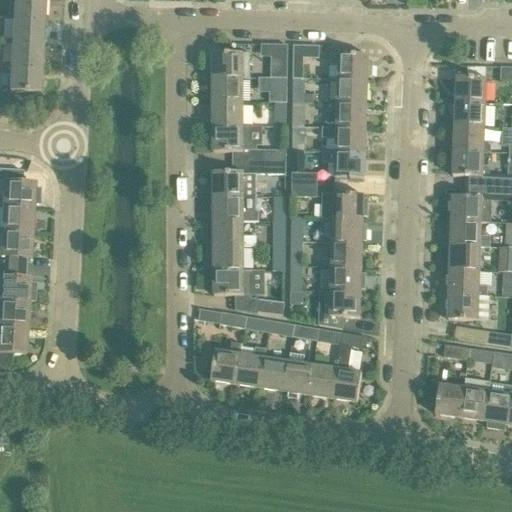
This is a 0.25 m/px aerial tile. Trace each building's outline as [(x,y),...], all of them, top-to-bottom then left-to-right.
[(15,0),(14,17),(44,19),(45,0),(15,0)] [(14,17),(13,42),(43,43),(44,19),(14,17)] [(13,42),(12,66),(41,67),(43,43),(13,42)] [(271,58),(271,78),(287,78),(287,47),(261,46),(261,58),(271,58)] [(319,60),(320,47),(293,47),(293,59),(293,80),(304,80),(304,59),(319,60)] [(213,54),(213,79),(242,78),(250,78),(250,53),(213,54)] [(371,67),(367,67),(368,57),(331,56),(330,80),(337,81),(367,81),(367,78),(371,78),(371,67)] [(41,67),(12,66),(10,91),(40,92),(41,67)] [(511,81),(511,68),(501,68),(500,81),(511,81)] [(242,103),(242,78),(213,79),(213,104),(242,103)] [(275,79),(275,104),(287,104),(287,79),(287,78),(271,78),(270,79),(275,79)] [(457,104),(486,105),(487,80),(457,79),(457,104)] [(293,80),(292,104),(305,104),(316,104),(316,96),(305,96),(305,80),(304,80),(293,80)] [(337,81),(336,105),(366,106),(367,81),(337,81)] [(243,128),(242,103),(213,104),(213,129),(243,128)] [(275,104),(274,127),(274,129),(286,129),(287,104),(275,104)] [(292,104),(292,129),(304,129),(305,104),(292,104)] [(486,105),(457,104),(456,129),(485,130),(486,105)] [(336,105),(336,130),(366,131),(366,106),(336,105)] [(213,154),(243,153),(257,153),(257,146),(251,142),(250,128),(243,128),(213,129),(213,133),(209,133),(209,143),(213,143),(213,154)] [(304,129),(292,129),(292,154),(304,153),(304,129)] [(456,129),(455,154),(484,154),(485,130),(456,129)] [(365,155),(366,131),(336,130),(323,130),(322,139),(335,139),(335,155),(365,155)] [(286,152),(274,152),(260,151),(260,162),(286,162),(286,152)] [(484,179),(484,154),(455,154),(454,178),(484,179)] [(365,155),(335,155),(323,155),(323,163),(335,164),(335,180),(365,180),(365,155)] [(286,176),(286,162),(260,162),(260,176),(286,176)] [(36,183),(24,182),(25,170),(0,168),(0,191),(5,192),(4,207),(34,209),(35,203),(41,204),(41,193),(35,193),(36,183)] [(243,197),(255,197),(256,172),(213,172),(214,197),(243,197)] [(291,174),(291,186),(317,187),(317,175),(291,174)] [(511,178),(495,177),(495,190),(511,190),(511,178)] [(291,186),(291,198),(295,199),(309,199),(317,199),(317,187),(291,186)] [(511,202),(511,190),(495,190),(494,202),(511,202)] [(321,197),(321,220),(334,220),(363,221),(363,217),(367,217),(368,206),(364,206),(364,196),(335,195),(321,197)] [(258,213),(255,213),(255,197),(243,197),(214,197),(214,222),(244,222),(258,222),(258,213)] [(273,198),(273,223),(286,223),(286,198),(273,198)] [(454,198),(453,222),(482,223),(490,224),(491,200),(483,199),(454,198)] [(33,234),(34,209),(4,207),(2,232),(33,234)] [(291,218),(291,244),(303,244),(303,219),(291,218)] [(367,231),(363,231),(363,221),(334,220),(333,245),(363,245),(363,241),(367,241),(367,231)] [(244,222),(214,222),(214,227),(209,227),(209,238),(214,238),(214,247),(244,246),(244,222)] [(453,222),(452,247),(481,248),(490,248),(490,238),(481,237),(482,223),(453,222)] [(273,223),(273,248),(285,248),(286,223),(273,223)] [(31,259),(33,234),(2,232),(1,257),(26,258),(31,259)] [(291,244),(291,269),(303,269),(303,244),(291,244)] [(333,245),(333,270),(362,270),(363,245),(333,245)] [(214,247),(214,251),(208,251),(208,262),(214,262),(214,271),(244,271),(244,246),(214,247)] [(452,247),(451,271),(480,272),(481,248),(452,247)] [(285,273),(285,248),(273,248),(273,273),(285,273)] [(26,269),(26,258),(1,257),(0,268),(26,269)] [(0,276),(25,278),(26,269),(0,268),(0,270),(0,276)] [(36,300),(36,288),(30,288),(31,278),(25,278),(0,276),(0,270),(0,268),(0,302),(29,304),(30,300),(36,300)] [(303,269),(291,269),(290,293),(302,293),(303,269)] [(333,270),(332,294),(361,295),(362,270),(333,270)] [(244,296),(244,295),(252,295),(252,272),(244,272),(244,271),(214,271),(214,274),(209,274),(209,286),(214,286),(215,296),(244,296)] [(451,271),(450,296),(479,297),(487,297),(487,288),(480,287),(480,272),(451,271)] [(511,274),(504,274),(502,299),(511,299),(511,274)] [(318,328),(343,332),(344,320),(360,320),(361,295),(332,294),(320,294),(318,328)] [(478,321),(479,297),(450,296),(449,320),(478,321)] [(0,326),(28,329),(29,304),(0,302),(0,326)] [(283,317),(284,305),(259,302),(257,314),(283,317)] [(245,331),(245,330),(247,319),(222,314),(220,326),(245,331)] [(269,334),(271,323),(247,319),(245,330),(269,334)] [(295,327),(271,323),(269,334),(293,339),(295,327)] [(451,335),(478,337),(479,324),(451,323),(451,335)] [(0,352),(27,354),(28,329),(0,326),(0,352)] [(319,331),(295,327),(293,339),(317,343),(319,331)] [(343,335),(319,331),(317,343),(341,347),(343,335)] [(487,333),(486,345),(511,349),(511,345),(511,336),(506,336),(487,333)] [(358,404),(363,375),(348,372),(352,349),(366,352),(368,339),(343,335),(341,347),(338,371),(333,401),(358,404)] [(237,386),(241,356),(243,346),(232,344),(231,354),(216,352),(212,382),(237,386)] [(469,362),(470,350),(445,346),(443,359),(469,362)] [(237,386),(261,389),(265,360),(267,351),(256,349),(254,358),(241,356),(237,386)] [(469,362),(492,366),(494,354),(470,350),(469,362)] [(492,366),(511,368),(511,356),(494,354),(492,366)] [(261,389),(285,393),(289,363),(265,360),(261,389)] [(285,393),(309,397),(313,367),(289,363),(285,393)] [(309,397),(333,401),(338,371),(313,367),(309,397)] [(460,419),(484,422),(488,392),(490,383),(466,380),(464,389),(460,419)] [(488,392),(484,422),(487,423),(486,429),(498,431),(499,425),(508,426),(511,402),(511,387),(504,387),(489,384),(488,392)] [(464,389),(439,385),(435,415),(460,419),(464,389)]
